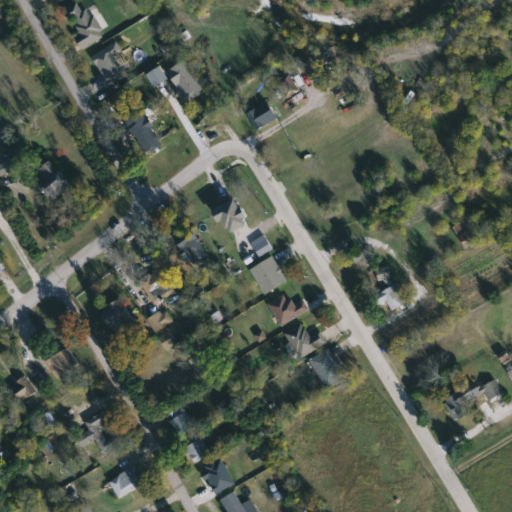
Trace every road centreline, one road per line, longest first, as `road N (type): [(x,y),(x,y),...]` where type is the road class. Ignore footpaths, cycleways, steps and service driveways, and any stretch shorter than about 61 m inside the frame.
road 1 (residential): [(224,153),(246,151),(471,511)]
road 2 (tertiary): [(0,323),(224,153)]
road 3 (residential): [(192,511),(55,279)]
road 4 (residential): [(23,0),(146,207)]
